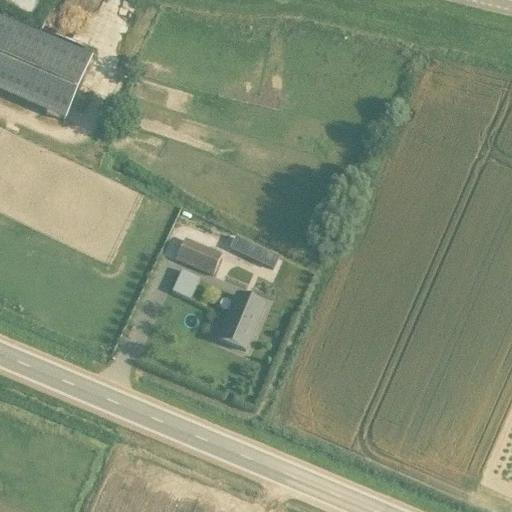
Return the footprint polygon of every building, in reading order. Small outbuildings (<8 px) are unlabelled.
[(0,19),(0,93),(65,121),(91,58),(0,19)] [(212,278),(221,257),(184,242),(175,262),(212,278)] [(270,273),(275,260),(239,245),(233,258),(270,273)] [(183,270),(173,293),(192,302),(202,278),(183,270)] [(264,308),(236,297),(217,341),(245,353),(264,308)]
